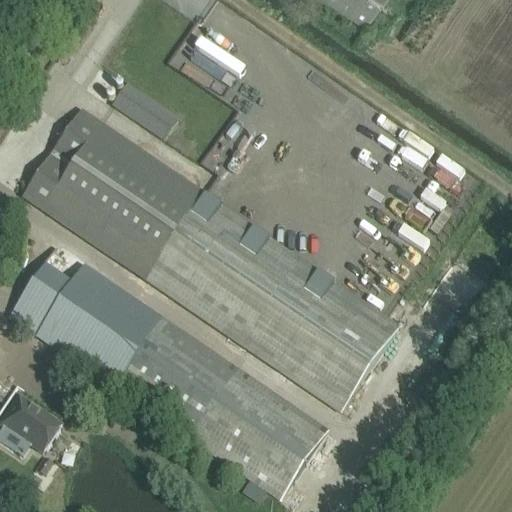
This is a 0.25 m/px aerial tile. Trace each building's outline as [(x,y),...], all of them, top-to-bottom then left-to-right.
[(383,0),(330,0),(366,25),(383,0)] [(128,88),(114,109),(145,130),(159,109),(128,88)] [(164,255),(202,200),(79,116),(22,200),(130,274),(149,246),(164,255)] [(202,200),(164,255),(144,284),(344,414),(401,330),(204,196),(202,200)] [(237,372),(74,263),(58,252),(11,322),(190,442),(281,506),(330,435),(237,372)] [(21,398),(0,427),(0,428),(42,458),(64,428),(21,398)]
